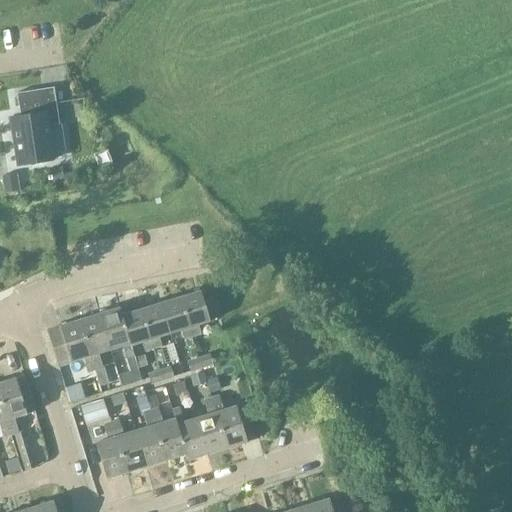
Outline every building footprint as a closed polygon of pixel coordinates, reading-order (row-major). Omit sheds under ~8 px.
[(59,124),(53,88),(16,93),(19,116),(9,118),(16,166),(52,161),(47,126),(59,124)] [(19,192),(16,174),(1,177),(4,195),(19,192)] [(200,292),(181,298),(193,336),(201,334),(198,325),(209,321),(200,292)] [(181,298),(161,304),(170,333),(181,330),(183,339),(193,336),(181,298)] [(161,304),(141,310),(153,349),(161,346),(158,337),(170,333),(161,304)] [(122,346),(126,361),(129,372),(137,369),(134,359),(135,359),(131,346),(130,346),(121,316),(122,316),(119,308),(99,315),(110,350),(122,346)] [(141,310),(122,316),(121,316),(130,346),(131,346),(141,342),(144,352),(153,349),(141,310)] [(99,315),(79,321),(95,371),(100,387),(108,385),(98,354),(110,350),(99,315)] [(95,371),(79,321),(46,331),(58,367),(83,359),(87,373),(95,371)] [(210,355),(199,358),(202,369),(213,366),(210,355)] [(199,358),(186,362),(190,373),(202,369),(199,358)] [(170,367),(159,370),(163,382),(174,378),(170,367)] [(147,374),(151,386),(163,382),(159,370),(147,374)] [(203,374),(191,378),(194,386),(206,383),(203,374)] [(207,381),(211,394),(220,391),(216,378),(207,381)] [(15,379),(0,383),(0,401),(10,435),(18,432),(13,419),(26,415),(15,379)] [(174,395),(186,391),(183,381),(171,384),(174,395)] [(110,397),(113,406),(125,402),(122,394),(110,397)] [(219,397),(212,399),(227,450),(247,443),(236,408),(224,412),(219,397)] [(208,416),(196,420),(208,456),(227,450),(212,399),(204,402),(208,416)] [(0,401),(0,429),(2,437),(10,435),(0,401)] [(79,408),(85,424),(107,417),(101,401),(79,408)] [(148,429),(136,433),(147,469),(166,462),(151,412),(149,413),(147,405),(141,407),(143,415),(148,429)] [(172,412),(175,421),(186,456),(185,456),(187,462),(208,456),(196,420),(185,424),(180,409),(172,412)] [(159,410),(151,412),(166,462),(185,456),(186,456),(175,421),(163,424),(159,410)] [(119,422),(112,425),(127,475),(147,469),(136,433),(124,437),(119,422)] [(107,481),(127,475),(112,425),(104,427),(109,442),(96,445),(107,481)] [(32,468),(22,434),(13,436),(23,470),(32,468)] [(333,511),(329,499),(310,505),(311,511),(333,511)] [(55,511),(53,502),(32,508),(33,511),(55,511)]
